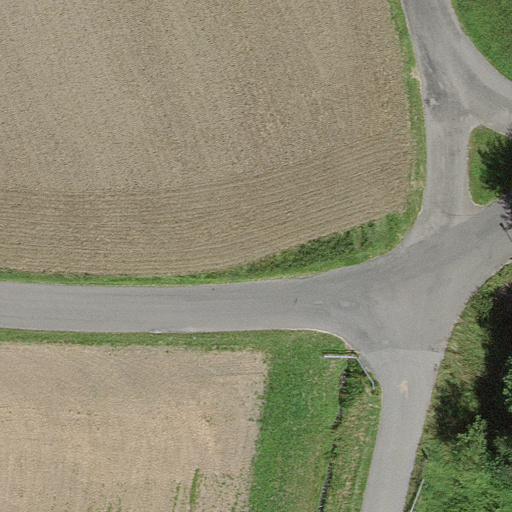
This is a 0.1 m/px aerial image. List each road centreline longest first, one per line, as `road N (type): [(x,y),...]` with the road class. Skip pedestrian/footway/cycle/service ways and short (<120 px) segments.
road 1 (unclassified): [(0,303),(253,307),(424,283)]
road 2 (unclassified): [(424,283),(445,206),(441,44)]
road 3 (unclassified): [(424,283),(381,511)]
